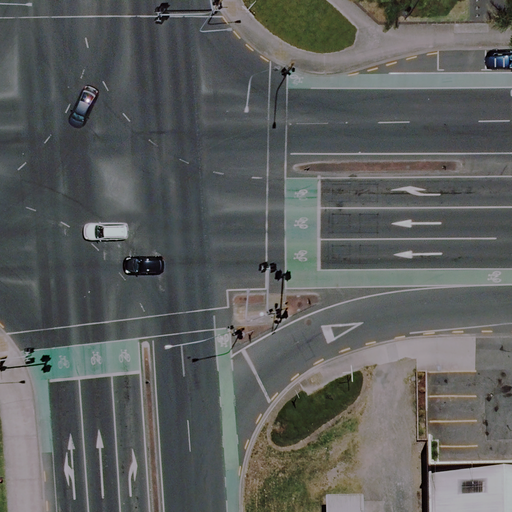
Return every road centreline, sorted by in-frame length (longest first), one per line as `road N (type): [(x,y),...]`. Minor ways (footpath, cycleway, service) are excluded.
road 1 (secondary): [(511,239),(488,284),(451,305),(351,330),(260,376),(156,462)]
road 2 (secondary): [(511,165),(118,181)]
road 3 (trunk): [(156,462),(146,329),(118,181)]
road 4 (trunk): [(118,181),(92,0)]
